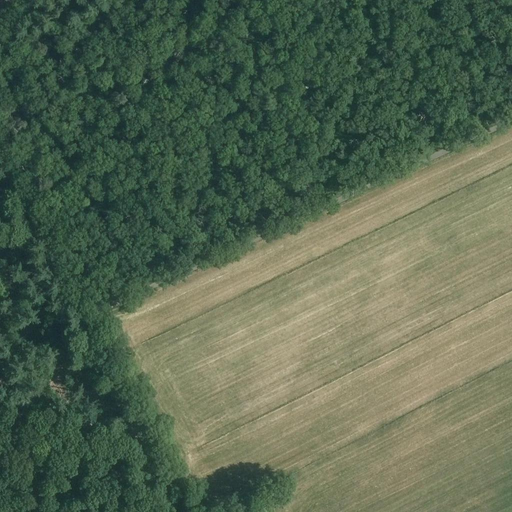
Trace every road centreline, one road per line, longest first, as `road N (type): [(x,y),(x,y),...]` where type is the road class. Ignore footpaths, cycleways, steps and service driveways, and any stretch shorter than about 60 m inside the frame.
road 1 (track): [(171,511),(80,319)]
road 2 (track): [(80,319),(0,147)]
